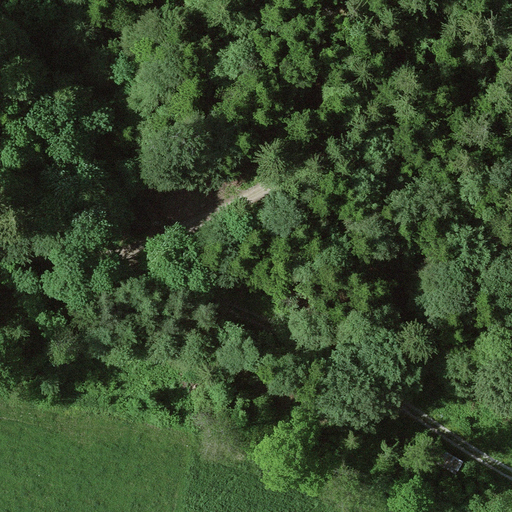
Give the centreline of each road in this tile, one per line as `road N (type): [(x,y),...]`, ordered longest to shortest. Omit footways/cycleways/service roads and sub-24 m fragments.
road 1 (track): [(511,6),(496,10),(348,162),(128,255),(35,258),(0,248)]
road 2 (track): [(86,256),(264,314),(511,473)]
